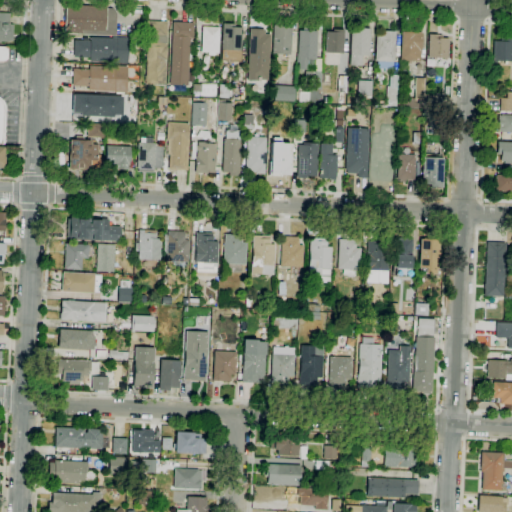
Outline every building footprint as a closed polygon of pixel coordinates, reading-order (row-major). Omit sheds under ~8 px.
[(111,8),(113,10),(115,12),(116,17),(115,35),(75,34),(75,33),(63,33),(65,5),(106,7),(106,8),(111,8)] [(0,12),(10,13),(9,24),(13,24),(12,41),(8,41),(8,42),(0,42),(0,12)] [(166,35),(146,35),(146,21),(167,22),(166,35)] [(187,86),(169,85),(172,22),(193,23),(192,38),(190,38),(188,70),(193,71),(192,82),(187,82),(187,86)] [(240,61),(220,60),(222,23),(234,24),(234,27),(242,27),(240,61)] [(273,25),(282,25),(282,27),(291,27),(290,54),(271,54),(273,25)] [(218,53),(201,52),(202,26),(219,27),(218,53)] [(307,70),(297,70),(298,58),(297,57),(298,30),(302,30),(302,27),(313,28),(312,31),(317,31),(315,60),(313,60),(312,68),(307,68),(307,70)] [(362,66),(349,65),(351,29),(357,29),(357,28),(370,29),(369,56),(362,56),(362,66)] [(268,80),(258,79),(257,81),(247,80),(249,29),(264,29),(264,34),(270,34),(268,80)] [(343,53),(325,53),(326,31),(333,32),(333,29),(343,30),(343,53)] [(419,61),(400,60),(401,32),(406,32),(406,30),(411,30),(411,32),(422,32),(421,51),(420,51),(419,61)] [(393,69),(383,68),(383,61),(375,61),(376,34),(383,34),(383,31),(394,31),(393,69)] [(448,58),(428,57),(428,34),(442,35),(442,38),(448,38),(448,58)] [(164,85),(145,84),(146,36),(166,36),(165,60),(163,59),(163,65),(165,65),(164,85)] [(126,64),(114,63),(114,62),(89,61),(89,57),(73,57),(73,40),(89,40),(90,37),(115,38),(115,37),(127,37),(126,64)] [(511,61),(493,61),(493,41),(500,41),(500,38),(511,38),(511,61)] [(126,93),(113,92),(113,91),(87,90),(87,86),(71,86),(72,69),(88,69),(88,66),(113,67),(113,66),(126,66),(126,93)] [(320,88),(322,89),(322,103),(308,102),(309,84),(304,84),(304,71),(321,72),(320,88)] [(396,106),(389,106),(390,101),(386,101),(386,86),(389,87),(389,74),(399,75),(398,103),(396,103),(396,106)] [(338,76),(347,77),(345,94),(337,93),(338,76)] [(437,109),(413,108),(415,77),(424,78),(423,95),(437,95),(437,109)] [(371,101),(364,100),(365,96),(356,96),(357,81),(371,81),(371,101)] [(215,96),(202,96),(202,84),(215,84),(215,96)] [(229,98),(218,97),(219,84),(229,85),(228,90),(230,90),(229,98)] [(293,102),(273,100),(274,85),(294,86),(293,102)] [(511,111),(499,111),(500,98),(506,98),(506,92),(511,92),(511,111)] [(118,117),(74,114),(71,113),(72,94),(122,96),(121,115),(118,115),(118,117)] [(166,105),(157,105),(157,97),(166,97),(166,105)] [(411,109),(403,108),(403,106),(398,106),(398,101),(403,102),(403,100),(410,100),(410,98),(413,98),(412,108),(411,108),(411,109)] [(282,110),(268,109),(269,101),(282,102),(282,110)] [(205,125),(191,125),(191,102),(206,103),(205,125)] [(229,120),(230,103),(216,102),(215,120),(229,120)] [(252,128),(242,128),(242,114),(252,114),(252,128)] [(511,132),(500,132),(500,131),(497,131),(498,115),(511,115),(511,132)] [(277,130),(267,130),(268,116),(278,117),(277,130)] [(395,132),(382,131),(383,116),(396,117),(395,132)] [(305,133),(294,133),(294,120),(305,120),(305,133)] [(187,170),(168,169),(169,155),(166,155),(167,141),(165,141),(166,122),(188,123),(187,140),(188,140),(187,170)] [(103,138),(86,137),(87,123),(104,124),(103,138)] [(343,142),(335,142),(336,123),(342,123),(342,128),(343,128),(343,142)] [(366,178),(357,177),(357,173),(346,173),(346,170),(345,170),(347,128),(368,129),(366,178)] [(238,176),(229,175),(229,172),(221,172),(223,139),(224,139),(225,129),(237,130),(237,139),(240,140),(238,176)] [(87,170),(68,169),(70,140),(74,140),(74,136),(83,136),(83,140),(90,140),(90,144),(96,144),(95,165),(88,165),(87,170)] [(264,174),(255,174),(255,172),(252,172),(252,171),(244,171),(246,136),(266,137),(264,174)] [(153,172),(137,171),(137,168),(136,168),(138,142),(155,143),(155,146),(162,146),(161,168),(153,168),(153,169),(153,172)] [(214,173),(194,172),(195,156),(196,157),(196,150),(196,149),(196,146),(197,146),(197,142),(208,142),(208,144),(215,144),(214,173)] [(511,163),(500,163),(500,155),(496,155),(497,142),(511,142),(511,163)] [(306,178),(296,178),(297,144),(302,145),(303,143),(317,143),(316,177),(306,176),(306,178)] [(335,181),(330,181),(330,179),(318,178),(320,143),(332,144),(331,155),(337,155),(336,176),(335,176),(335,181)] [(129,170),(112,169),(112,165),(104,165),(105,145),(130,147),(129,170)] [(280,176),(271,175),(272,152),(276,152),(276,149),(284,150),(283,153),(291,153),(290,175),(280,174),(280,176)] [(389,185),(369,184),(370,154),(390,154),(389,185)] [(404,181),(398,181),(398,179),(396,179),(398,154),(414,155),(413,179),(404,179),(404,181)] [(441,187),(429,187),(429,184),(421,184),(422,157),(442,158),(441,187)] [(511,191),(505,191),(505,192),(501,192),(501,191),(495,190),(495,175),(511,175),(511,191)] [(106,241),(68,239),(68,237),(66,237),(67,219),(69,219),(69,217),(107,219),(106,241)] [(137,259),(137,251),(134,251),(135,243),(138,243),(138,230),(155,230),(155,234),(156,234),(156,239),(160,239),(160,260),(137,259)] [(188,261),(166,261),(167,231),(184,231),(184,240),(188,240),(188,261)] [(216,273),(196,272),(196,262),(194,262),(195,232),(212,233),(212,236),(213,236),(212,241),(217,242),(216,273)] [(273,275),(251,274),(252,235),(269,236),(269,244),(274,244),(273,275)] [(245,265),(222,264),(224,236),(241,237),(241,243),(246,243),(245,265)] [(301,267),(279,266),(281,236),(298,237),(298,245),(303,245),(301,267)] [(329,283),(307,281),(309,238),(323,238),(323,242),(326,242),(326,247),(331,247),(329,283)] [(410,269),(395,269),(395,255),(397,255),(397,238),(404,238),(411,238),(410,269)] [(355,275),(342,275),(342,269),(337,269),(338,239),(355,240),(355,248),(360,248),(359,270),(355,270),(355,275)] [(436,275),(425,274),(425,267),(418,267),(420,239),(438,240),(436,275)] [(387,284),(365,283),(366,270),(365,270),(367,240),(389,242),(387,284)] [(502,297),(483,296),(484,288),(483,288),(483,284),(484,284),(485,268),(484,268),(484,263),(485,263),(486,242),(505,243),(502,297)] [(81,270),(64,269),(65,243),(88,244),(88,247),(89,247),(89,252),(88,252),(87,258),(82,258),(81,270)] [(113,272),(95,271),(96,244),(114,245),(113,272)] [(93,293),(61,291),(62,271),(94,274),(93,293)] [(131,302),(118,302),(118,288),(131,289),(131,302)] [(370,309),(361,308),(361,290),(371,291),(370,309)] [(145,303),(132,302),(132,295),(145,295),(145,303)] [(170,304),(161,303),(161,296),(170,297),(170,304)] [(104,322),(59,319),(61,300),(106,303),(104,322)] [(388,314),(388,303),(397,303),(397,314),(388,314)] [(296,329),(270,328),(271,310),(297,312),(296,329)] [(318,320),(308,319),(309,311),(319,312),(318,320)] [(338,323),(327,323),(327,313),(339,314),(338,323)] [(152,332),(130,331),(131,315),(153,316),(152,332)] [(429,393),(422,393),(422,391),(411,391),(412,374),(410,374),(411,355),(412,355),(413,351),(412,351),(412,344),(414,344),(415,337),(416,337),(416,332),(412,332),(413,321),(417,321),(417,318),(434,319),(433,338),(430,392),(429,392),(429,393)] [(511,348),(506,348),(507,338),(495,338),(495,322),(511,323),(511,348)] [(93,350),(57,347),(58,337),(59,329),(91,331),(91,336),(94,336),(93,343),(95,343),(95,346),(93,346),(93,350)] [(191,379),(184,379),(186,331),(207,332),(205,381),(191,381),(191,379)] [(258,382),(241,381),(243,339),(256,340),(255,341),(265,342),(263,375),(259,375),(258,382)] [(395,349),(389,349),(389,340),(397,340),(397,346),(396,345),(396,348),(395,348),(395,349)] [(373,388),(356,388),(359,344),(380,345),(380,351),(381,351),(381,354),(380,354),(379,380),(374,380),(374,385),(373,385),(373,388)] [(313,385),(298,384),(300,345),(322,346),(321,377),(317,377),(316,383),(314,383),(313,385)] [(402,390),(385,389),(387,350),(398,350),(398,346),(409,346),(408,382),(403,382),(402,390)] [(152,388),(132,387),(134,347),(154,348),(152,388)] [(287,385),(270,384),(271,354),(272,354),(272,347),(293,348),(293,354),(294,354),(293,377),(287,376),(287,385)] [(105,358),(95,358),(96,350),(106,351),(105,358)] [(127,360),(108,358),(109,350),(117,350),(117,351),(128,352),(127,360)] [(344,387),(327,386),(328,380),(324,380),(324,374),(328,374),(329,356),(330,356),(330,350),(350,351),(350,357),(351,357),(350,379),(345,379),(345,384),(344,384),(344,387)] [(229,381),(212,380),(213,351),(235,351),(235,374),(230,373),(229,381)] [(168,390),(158,390),(159,359),(179,360),(178,388),(168,388),(168,390)] [(511,374),(505,374),(505,378),(486,377),(487,370),(486,369),(486,366),(487,366),(487,360),(511,361),(511,359),(511,374)] [(80,386),(70,385),(70,381),(61,381),(61,379),(57,379),(58,374),(56,374),(56,360),(87,360),(87,362),(98,362),(98,371),(87,371),(87,376),(82,375),(82,382),(80,381),(80,386)] [(107,390),(92,390),(93,377),(107,377),(107,390)] [(511,403),(499,403),(499,398),(490,398),(491,382),(511,382),(511,403)] [(101,450),(54,447),(55,427),(102,429),(101,450)] [(159,453),(131,452),(132,430),(152,431),(152,441),(160,441),(159,453)] [(197,454),(174,453),(175,431),(200,433),(200,438),(205,438),(205,453),(197,453),(197,454)] [(171,450),(161,449),(162,437),(171,438),(171,450)] [(296,456),(276,455),(277,449),(273,449),(274,437),(298,439),(296,456)] [(126,454),(111,453),(112,438),(126,438),(126,454)] [(335,459),(323,459),(323,445),(336,446),(335,459)] [(369,467),(360,467),(361,447),(370,447),(369,467)] [(415,468),(396,467),(396,468),(383,467),(384,447),(413,449),(412,455),(416,455),(415,468)] [(500,490),(481,489),(482,472),(479,472),(480,452),(502,453),(502,461),(511,461),(511,469),(503,468),(503,472),(502,472),(501,482),(502,482),(502,484),(501,484),(500,490)] [(123,474),(108,474),(109,457),(123,457),(123,474)] [(155,473),(141,472),(142,459),(155,460),(155,473)] [(95,485),(53,483),(53,480),(48,480),(48,462),(53,462),(53,460),(87,462),(86,471),(95,471),(95,485)] [(299,486),(267,484),(267,464),(300,466),(299,486)] [(200,489),(173,488),(174,468),(198,469),(198,470),(201,470),(200,489)] [(403,498),(366,496),(367,478),(417,480),(416,494),(403,494),(403,498)] [(325,511),(314,511),(314,509),(314,505),(298,505),(298,495),(297,495),(297,488),(326,489),(325,511)] [(153,505),(138,504),(138,490),(154,491),(153,505)] [(94,511),(51,511),(52,493),(95,495),(94,511)] [(504,511),(477,511),(478,495),(501,497),(501,498),(507,498),(507,505),(505,504),(504,511)] [(205,511),(175,511),(176,509),(185,510),(186,496),(206,498),(205,505),(207,506),(207,511),(205,511)] [(339,511),(331,511),(331,499),(339,500),(339,511)] [(391,511),(392,503),(415,504),(415,511),(391,511)]
